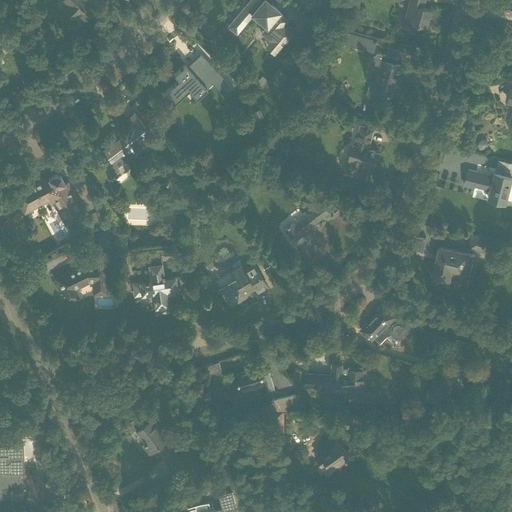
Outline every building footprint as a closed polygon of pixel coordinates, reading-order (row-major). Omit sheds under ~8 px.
[(64,0),(68,3),(65,6),(63,8),(74,19),(79,14),(83,18),(93,8),(84,0),(64,0)] [(250,0),(228,26),(237,33),(252,15),(265,26),(267,27),(273,32),(267,38),(270,40),(279,48),(291,34),(282,26),(287,20),(279,13),(280,12),(271,4),(270,6),(264,1),(262,0),(250,0)] [(410,0),(406,16),(413,18),(412,23),(427,27),(432,10),(420,6),(421,1),(425,2),(425,0),(410,0)] [(319,28),(316,34),(321,37),(324,31),(319,28)] [(348,30),(344,44),(373,52),(377,38),(348,30)] [(17,46),(10,35),(2,40),(9,51),(17,46)] [(370,83),(367,95),(375,97),(377,91),(392,96),(393,94),(395,95),(396,94),(398,88),(397,87),(395,86),(395,85),(397,79),(399,80),(403,65),(397,64),(399,58),(381,54),(380,53),(378,54),(376,54),(375,55),(374,56),(373,57),(372,59),(372,61),(372,63),(372,64),(373,66),(374,67),(375,68),(376,69),(378,69),(377,73),(378,74),(376,82),(370,83)] [(179,79),(163,94),(173,105),(173,104),(173,103),(188,88),(196,97),(196,98),(207,88),(206,88),(205,87),(219,74),(203,56),(202,57),(194,65),(195,67),(194,68),(191,71),(185,65),(174,75),(175,76),(176,75),(179,79)] [(242,65),(233,58),(227,64),(236,71),(242,65)] [(287,100),(292,103),(295,96),(290,93),(287,100)] [(252,112),(254,120),(262,118),(260,110),(252,112)] [(153,138),(140,120),(134,112),(126,118),(133,128),(108,147),(106,144),(105,144),(105,146),(97,152),(96,151),(95,152),(106,166),(101,170),(109,180),(113,177),(114,178),(130,166),(125,159),(153,138)] [(361,125),(355,145),(353,144),(348,161),(345,161),(343,162),(342,164),(342,167),(343,169),(345,171),(360,176),(363,168),(372,170),(378,152),(365,148),(368,139),(370,140),(373,129),(361,125)] [(511,175),(504,174),(495,171),(494,172),(495,172),(495,175),(469,168),(464,184),(491,191),(490,196),(489,196),(489,197),(505,201),(506,200),(505,200),(511,177),(511,175)] [(56,174),(48,178),(40,182),(39,180),(15,193),(17,198),(16,198),(18,201),(24,212),(25,211),(24,209),(33,204),(35,206),(48,199),(53,200),(66,224),(84,214),(69,186),(67,187),(60,175),(56,174)] [(287,214),(278,221),(294,240),(290,243),(306,262),(318,252),(323,258),(332,251),(315,230),(314,231),(310,227),(330,210),(323,201),(322,202),(313,191),(304,199),(313,209),(295,224),(287,214)] [(164,206),(169,230),(179,228),(177,218),(198,201),(192,193),(175,207),(174,204),(164,206)] [(121,216),(117,221),(124,228),(128,223),(121,216)] [(469,247),(485,251),(489,237),(472,233),(469,247)] [(92,252),(108,244),(103,234),(87,242),(92,252)] [(150,269),(153,268),(154,278),(152,278),(152,281),(148,281),(148,280),(145,281),(145,282),(139,283),(140,284),(138,284),(140,292),(141,292),(141,293),(153,291),(154,298),(154,302),(155,302),(156,307),(158,306),(158,308),(166,306),(165,305),(167,305),(166,296),(175,294),(174,288),(177,288),(177,286),(178,286),(178,285),(177,285),(176,279),(177,279),(177,278),(176,278),(175,277),(164,279),(161,256),(168,255),(167,252),(165,244),(158,245),(159,246),(147,247),(150,269)] [(437,259),(433,276),(443,279),(449,280),(450,280),(467,284),(469,276),(470,276),(472,264),(475,254),(464,251),(440,246),(438,255),(437,259)] [(269,261),(271,264),(274,269),(279,267),(274,258),(269,261)] [(83,263),(64,273),(55,277),(67,301),(77,296),(71,284),(86,276),(93,276),(94,292),(106,292),(104,263),(83,263)] [(233,269),(216,279),(229,302),(254,287),(257,292),(267,286),(254,265),(237,276),(233,269)] [(405,298),(401,302),(405,306),(409,302),(405,298)] [(367,322),(361,329),(373,340),(375,339),(383,330),(389,335),(392,334),(392,335),(393,336),(394,337),(395,337),(396,338),(397,338),(398,338),(398,336),(399,336),(400,336),(401,336),(402,336),(402,335),(403,335),(404,334),(404,333),(405,333),(405,332),(405,331),(405,330),(405,329),(405,328),(405,327),(407,326),(406,326),(406,325),(405,324),(404,323),(403,322),(402,322),(401,322),(401,321),(400,321),(396,317),(397,315),(392,310),(394,307),(388,301),(385,305),(383,303),(378,309),(380,311),(368,323),(367,322)] [(308,373),(307,383),(307,386),(348,388),(348,396),(352,396),(352,399),(363,400),(363,393),(365,393),(366,370),(349,369),(341,368),(341,365),(333,365),(333,374),(308,373)] [(238,389),(264,392),(265,392),(267,401),(267,402),(270,410),(269,410),(270,411),(295,411),(295,392),(277,398),(276,394),(277,394),(270,372),(268,373),(266,366),(226,378),(229,389),(237,386),(238,389)] [(284,411),(271,411),(253,412),(253,424),(260,424),(260,425),(284,424),(284,411)] [(152,419),(148,422),(141,413),(130,421),(137,430),(145,440),(143,442),(144,443),(143,444),(149,452),(156,446),(160,451),(161,451),(165,457),(164,458),(172,468),(182,460),(174,450),(175,449),(152,419)] [(321,466),(318,469),(322,474),(325,471),(328,475),(333,471),(334,467),(340,463),(342,463),(345,461),(346,459),(349,457),(351,459),(358,454),(352,445),(346,450),(335,434),(324,442),(325,443),(321,446),(325,453),(324,453),(325,454),(319,459),(324,466),(322,467),(321,466)] [(0,493),(10,493),(10,495),(10,499),(12,499),(12,497),(12,495),(21,495),(20,482),(18,482),(18,471),(18,469),(22,469),(22,461),(21,445),(23,445),(23,443),(11,443),(11,445),(0,444),(0,493)] [(207,511),(238,511),(232,490),(220,493),(224,507),(207,511)]
